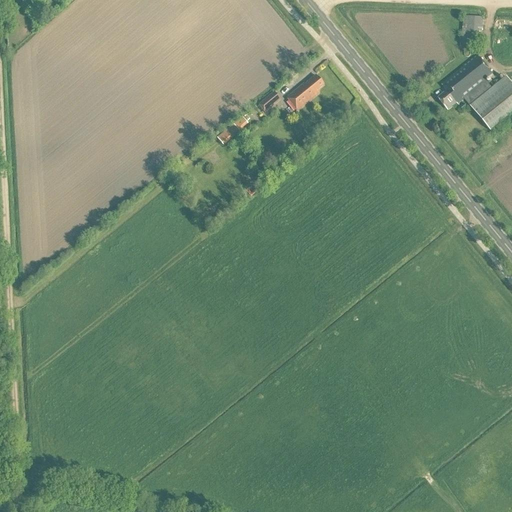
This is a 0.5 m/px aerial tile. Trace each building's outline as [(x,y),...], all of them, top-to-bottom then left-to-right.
[(478,19),(464,18),(463,43),(476,44),(478,19)] [(492,90),(486,82),(493,76),(478,56),(441,86),(446,92),(438,99),(448,111),(457,104),(458,105),(464,100),(490,132),(511,114),(511,84),(507,78),(492,90)] [(316,92),(323,86),(315,77),(304,85),(286,99),(296,112),(318,94),(316,92)] [(264,113),(280,101),(273,93),(258,106),(264,113)] [(246,125),(241,119),(216,140),(221,146),(246,125)]
